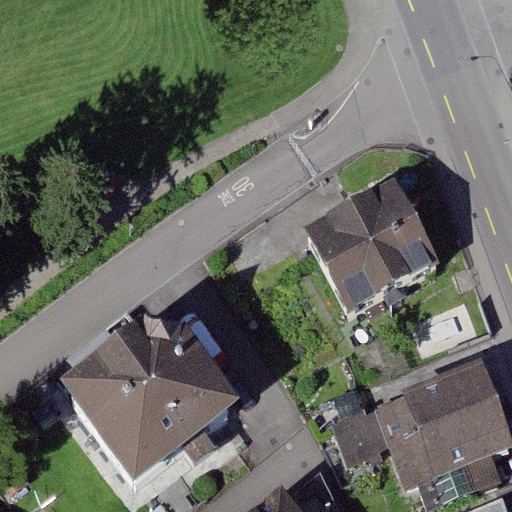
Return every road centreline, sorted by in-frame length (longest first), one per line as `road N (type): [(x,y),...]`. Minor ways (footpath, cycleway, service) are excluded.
road 1 (residential): [(456,62),(0,373)]
road 2 (tertiary): [(511,215),(456,62)]
